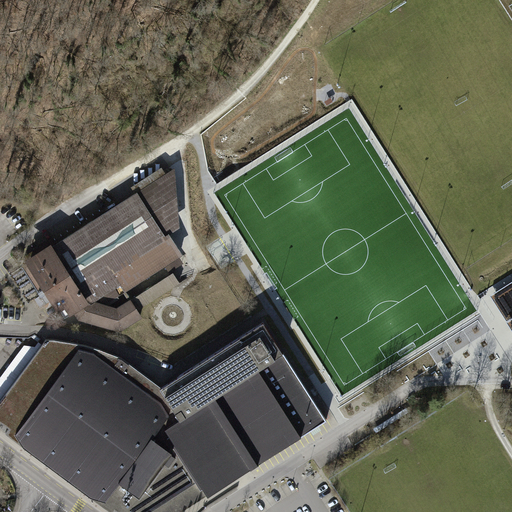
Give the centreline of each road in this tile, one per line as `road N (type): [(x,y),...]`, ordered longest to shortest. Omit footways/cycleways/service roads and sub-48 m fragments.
road 1 (residential): [(511,380),(434,384),(390,400),(219,511)]
road 2 (track): [(198,128),(263,72),(316,0)]
